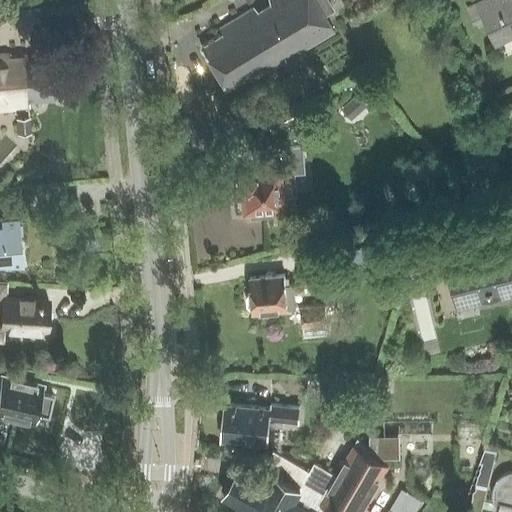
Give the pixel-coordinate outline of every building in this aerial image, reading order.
[(250,82),(285,61),(284,57),(296,50),(299,53),(334,32),(323,14),(330,10),(331,6),(326,0),(266,0),(218,29),(222,35),(200,48),(224,88),(246,75),(250,82)] [(484,20),(496,46),(511,37),(511,0),(503,5),(501,0),(483,0),(476,3),(466,8),(474,25),(484,20)] [(4,54),(0,54),(0,109),(28,107),(27,100),(61,97),(58,58),(26,61),(25,55),(4,57),(4,54)] [(361,77),(349,84),(353,92),(366,86),(361,77)] [(357,94),(349,101),(359,113),(367,105),(357,94)] [(32,135),(31,119),(17,120),(18,136),(32,135)] [(279,197),(293,196),(290,164),(301,163),(299,145),(263,149),(265,167),(269,166),(270,173),(238,177),(238,180),(235,180),(237,194),(239,194),(241,213),(251,212),(252,217),(269,216),(268,210),(280,209),(279,197)] [(0,262),(21,264),(17,216),(0,217),(0,262)] [(399,231),(404,255),(417,252),(414,241),(426,238),(423,226),(399,231)] [(449,246),(426,252),(430,271),(447,268),(455,301),(511,288),(511,251),(502,253),(499,241),(451,252),(449,246)] [(369,247),(341,251),(343,265),(371,261),(369,247)] [(425,273),(411,276),(427,342),(440,339),(425,273)] [(253,312),(287,309),(296,309),(294,284),(285,285),(284,275),(250,278),(251,291),(246,292),(248,309),(252,309),(253,312)] [(0,341),(3,342),(4,327),(45,330),(47,300),(0,296),(0,341)] [(326,306),(302,308),(303,327),(327,325),(326,306)] [(0,375),(0,414),(32,423),(35,415),(47,418),(52,396),(40,393),(42,386),(0,375)] [(269,425),(282,426),(295,427),(296,421),(298,421),(299,406),(271,403),(271,407),(225,403),(222,439),(268,444),(269,425)] [(359,440),(337,478),(316,465),(311,473),(274,451),(257,480),(239,469),(224,495),(250,511),(249,511),(359,511),(387,465),(359,440)] [(481,471),(479,478),(477,489),(487,492),(498,450),(487,446),(482,462),(484,463),(481,471)] [(502,511),(511,511),(511,471),(510,472),(503,475),(497,481),(494,486),(493,492),(493,499),(497,507),(502,511)]
